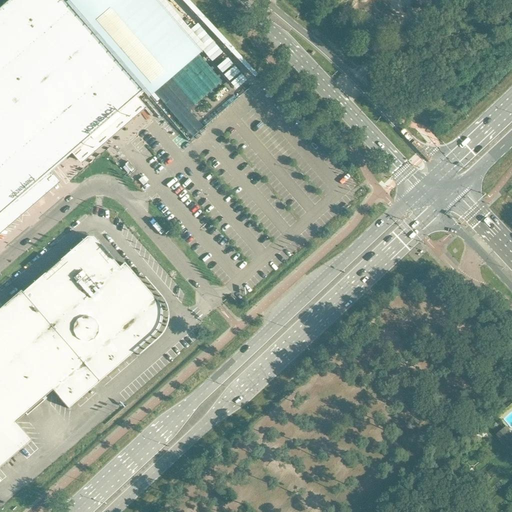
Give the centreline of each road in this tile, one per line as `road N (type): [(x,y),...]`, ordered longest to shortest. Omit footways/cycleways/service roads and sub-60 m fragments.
road 1 (secondary): [(418,189),(73,511)]
road 2 (secondary): [(111,511),(440,211)]
road 3 (unclassified): [(0,262),(81,193),(110,188),(217,303)]
road 4 (tertiary): [(251,0),(418,189)]
road 5 (tertiary): [(438,169),(325,50),(258,0)]
